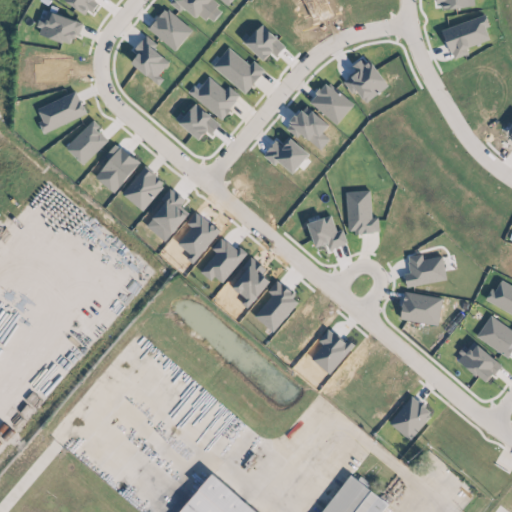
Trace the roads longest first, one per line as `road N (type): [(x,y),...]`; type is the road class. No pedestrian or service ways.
road 1 (residential): [(100,62),(104,85),(145,132),(511,440)]
road 2 (residential): [(204,182),(325,48),(409,22)]
road 3 (residential): [(406,0),(422,65),(461,134),(511,177)]
